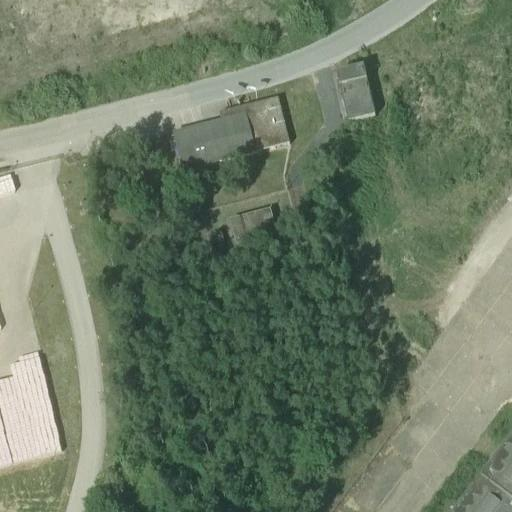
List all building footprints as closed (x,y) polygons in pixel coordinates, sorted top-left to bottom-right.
[(0,0),(0,102),(109,80),(101,42),(23,58),(11,0),(0,0)] [(349,125),(375,119),(364,71),(337,77),(349,125)] [(278,101),(233,112),(220,116),(222,126),(174,138),(183,174),(290,147),(278,101)] [(276,236),(270,214),(231,224),(237,246),(276,236)] [(0,472),(65,459),(53,398),(0,408),(0,472)] [(511,511),(511,442),(458,511),(511,511)]
